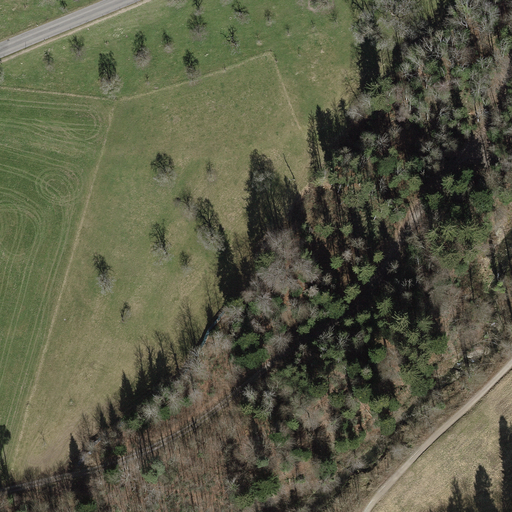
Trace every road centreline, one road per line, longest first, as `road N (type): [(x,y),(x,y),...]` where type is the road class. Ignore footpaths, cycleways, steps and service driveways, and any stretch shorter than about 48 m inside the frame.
road 1 (track): [(0,491),(95,470),(166,441),(343,315),(487,127)]
road 2 (track): [(511,361),(365,511)]
road 3 (tertiary): [(0,51),(127,0)]
